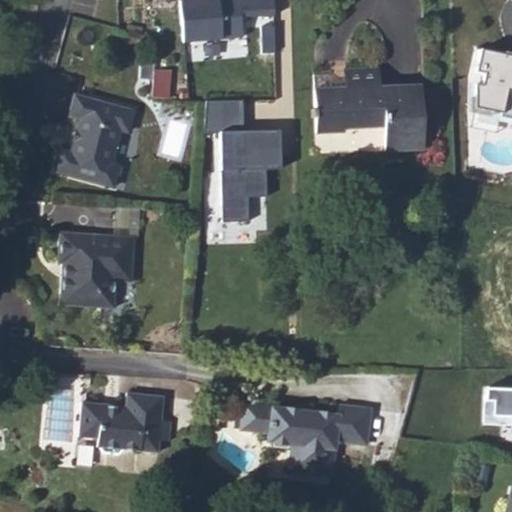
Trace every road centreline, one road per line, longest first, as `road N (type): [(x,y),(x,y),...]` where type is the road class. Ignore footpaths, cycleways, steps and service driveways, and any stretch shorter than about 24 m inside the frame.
road 1 (residential): [(63,0),(0,239)]
road 2 (residential): [(0,351),(164,372)]
